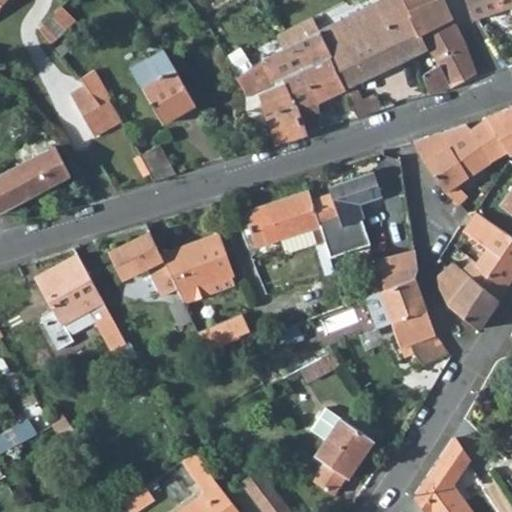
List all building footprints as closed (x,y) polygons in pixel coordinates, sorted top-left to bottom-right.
[(346,92),(357,117),(379,110),(374,94),(364,98),(357,83),(427,48),(439,65),(422,74),(429,94),(450,88),(477,73),(466,46),(453,18),(420,35),(410,15),(402,0),(379,0),(318,30),(344,88),(346,92)] [(402,0),(410,15),(420,35),(453,18),(444,0),(402,0)] [(511,0),(465,0),(470,19),(475,18),(509,7),(511,14),(511,0)] [(38,28),(51,43),(75,20),(61,5),(38,28)] [(304,69),(318,100),(344,88),(318,30),(288,45),(284,47),(260,58),(261,60),(272,83),(283,78),(304,69)] [(56,48),(62,56),(72,47),(65,39),(56,48)] [(131,68),(162,123),(179,114),(176,109),(192,99),(163,49),(131,68)] [(218,62),(226,76),(234,71),(234,70),(226,57),(218,62)] [(236,77),(247,95),(259,89),(272,83),(261,60),(251,66),(246,70),(237,76),(236,77)] [(243,64),(246,70),(251,66),(248,61),(243,64)] [(234,71),(237,76),(246,70),(243,64),(234,70),(234,71)] [(269,117),(277,142),(321,128),(319,105),(318,100),(304,69),(283,78),(285,82),(260,93),(269,117)] [(85,86),(100,105),(109,100),(110,99),(93,70),(79,78),(85,86)] [(70,94),(82,115),(100,105),(85,86),(70,94)] [(318,100),(319,105),(346,92),(344,88),(318,100)] [(247,113),(259,120),(269,117),(260,93),(259,89),(247,95),(247,113)] [(176,109),(179,114),(195,104),(192,99),(176,109)] [(82,115),(93,135),(120,120),(109,100),(100,105),(82,115)] [(483,120),(504,151),(511,145),(511,106),(482,118),(483,120)] [(466,123),(413,140),(444,191),(458,204),(467,195),(455,183),(504,151),(483,120),(470,129),(466,123)] [(139,155),(154,180),(176,173),(160,144),(139,155)] [(0,173),(0,211),(12,205),(70,175),(54,145),(0,173)] [(359,202),(381,195),(373,171),(329,186),(331,192),(311,199),(330,257),(370,243),(362,218),(364,218),(359,202)] [(511,188),(502,202),(511,209),(511,188)] [(326,274),(334,271),(330,257),(311,199),(308,189),(245,210),(257,246),(281,238),(312,228),(317,243),(316,243),(326,274)] [(463,231),(487,248),(476,263),(505,289),(511,278),(511,235),(476,211),(463,231)] [(316,243),(317,243),(312,228),(281,238),(285,253),(316,243)] [(177,288),(160,253),(150,231),(109,250),(123,278),(140,270),(148,266),(153,276),(162,296),(177,288)] [(219,232),(160,253),(177,288),(180,293),(231,276),(234,275),(219,232)] [(385,288),(415,277),(418,268),(417,262),(415,250),(378,259),(385,288)] [(119,346),(126,342),(78,254),(37,276),(55,310),(41,317),(58,349),(73,340),(69,333),(63,322),(90,308),(96,319),(112,349),(119,346)] [(462,269),(468,273),(476,263),(471,259),(462,269)] [(453,261),(434,278),(448,305),(478,329),(505,289),(476,263),(468,273),(462,269),(453,261)] [(148,266),(140,270),(144,280),(153,276),(148,266)] [(231,276),(180,293),(182,298),(184,302),(234,284),(231,276)] [(422,364),(449,354),(435,334),(415,277),(385,288),(380,290),(391,322),(404,357),(414,353),(422,364)] [(391,322),(380,290),(365,296),(376,328),(391,322)] [(192,319),(184,302),(182,298),(172,303),(182,324),(185,323),(192,319)] [(90,308),(63,322),(69,333),(96,319),(90,308)] [(241,312),(198,331),(206,351),(219,345),(237,338),(241,348),(267,336),(262,324),(249,329),(241,312)] [(198,331),(192,319),(185,323),(190,335),(198,331)] [(241,348),(247,361),(304,337),(297,323),(267,336),(241,348)] [(219,345),(224,355),(241,348),(237,338),(219,345)] [(127,361),(138,355),(129,340),(126,342),(119,346),(127,361)] [(306,380),(340,362),(334,350),(301,368),(300,368),(306,380)] [(300,368),(301,368),(296,360),(280,369),(284,377),(300,368)] [(333,494),(346,476),(348,477),(373,439),(326,407),(311,429),(326,439),(315,455),(325,461),(313,479),(333,494)] [(84,444),(60,411),(48,419),(52,426),(71,453),(84,444)] [(36,434),(28,419),(0,433),(0,450),(1,452),(36,434)] [(455,438),(452,437),(413,495),(424,511),(474,511),(454,484),(470,460),(455,438)] [(239,511),(216,482),(216,481),(196,452),(185,459),(182,461),(203,492),(176,511),(239,511)] [(291,511),(258,468),(241,481),(264,511),(291,511)] [(122,499),(130,511),(134,511),(155,499),(146,484),(122,499)]
